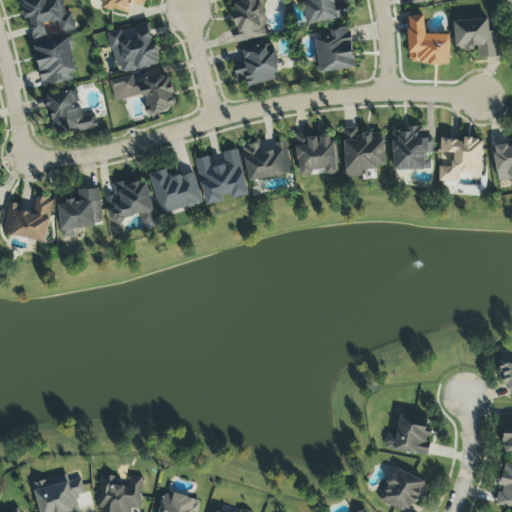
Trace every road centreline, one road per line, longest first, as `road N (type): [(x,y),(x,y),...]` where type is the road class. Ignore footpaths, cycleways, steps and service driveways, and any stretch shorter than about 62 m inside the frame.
road 1 (residential): [(480,99),(390,96),(270,108),(113,151),(30,159)]
road 2 (residential): [(0,32),(30,159)]
